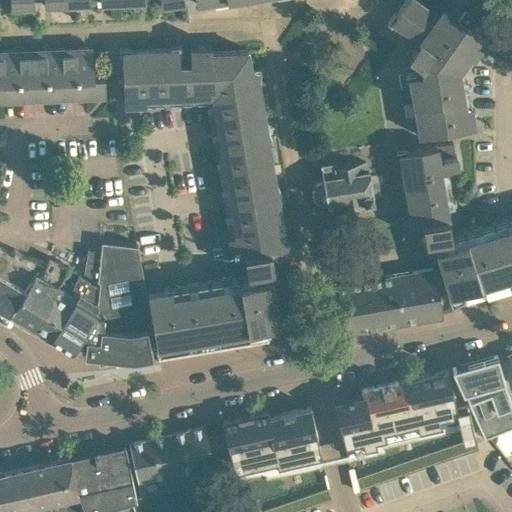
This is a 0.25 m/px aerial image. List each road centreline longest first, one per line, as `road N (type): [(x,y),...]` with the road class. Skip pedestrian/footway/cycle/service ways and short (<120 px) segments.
road 1 (residential): [(151,140),(172,253),(155,289),(178,399)]
road 2 (unclassified): [(322,362),(511,318)]
road 3 (unclassified): [(178,399),(322,362)]
road 4 (unclassified): [(52,426),(178,399)]
road 5 (residential): [(322,362),(303,241)]
